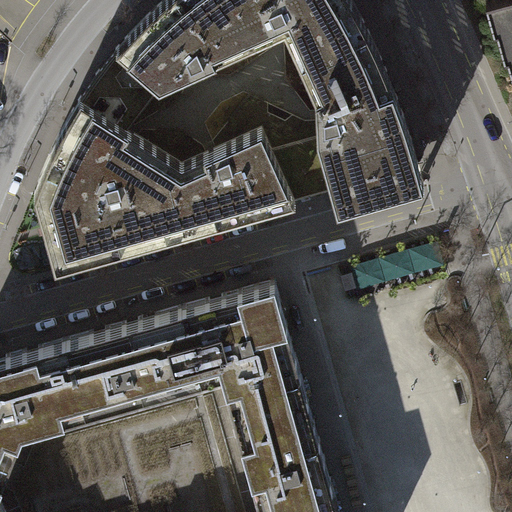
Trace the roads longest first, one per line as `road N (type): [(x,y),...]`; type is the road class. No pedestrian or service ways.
road 1 (residential): [(501,177),(0,313)]
road 2 (residential): [(109,0),(42,84),(0,172)]
road 3 (tertiary): [(501,177),(425,0)]
